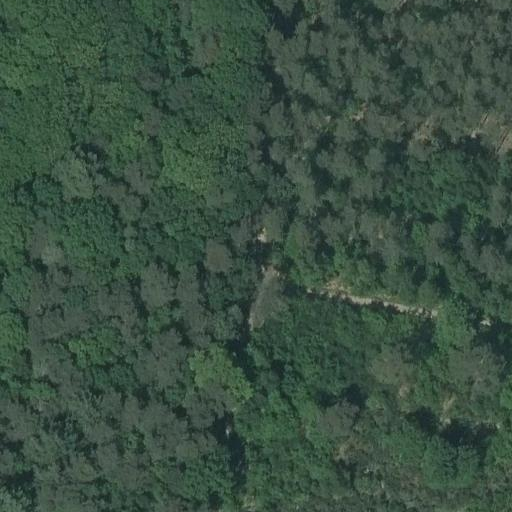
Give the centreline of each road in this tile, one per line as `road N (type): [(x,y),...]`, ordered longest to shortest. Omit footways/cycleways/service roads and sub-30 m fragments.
road 1 (track): [(302,0),(219,511)]
road 2 (track): [(256,286),(511,330)]
road 3 (unclassified): [(0,94),(83,0)]
